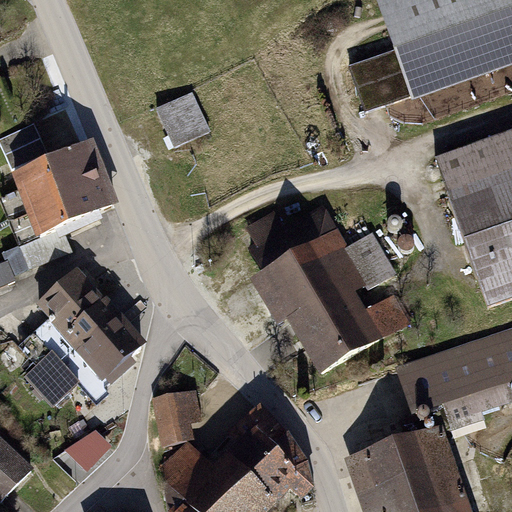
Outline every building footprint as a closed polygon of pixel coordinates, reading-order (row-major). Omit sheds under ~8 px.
[(511,0),(377,0),(413,103),(511,69),(511,0)] [(196,95),(159,111),(176,150),(213,134),(196,95)] [(511,134),(438,161),(491,304),(511,296),(511,134)] [(94,142),(12,176),(19,194),(38,240),(65,229),(120,207),(94,142)] [(76,255),(65,229),(38,240),(19,194),(5,200),(24,248),(6,255),(9,264),(0,268),(0,294),(22,286),(18,278),(76,255)] [(266,276),(254,284),(280,328),(291,322),(323,378),(409,331),(391,299),(369,312),(360,298),(397,278),(374,236),(351,251),(327,206),(287,227),(278,213),(251,228),(266,276)] [(139,356),(75,281),(42,310),(106,384),(139,356)] [(55,356),(29,380),(57,410),(82,386),(55,356)] [(199,395),(156,402),(163,450),(196,445),(193,427),(204,425),(199,395)] [(306,452),(263,406),(208,458),(194,447),(168,467),(167,487),(187,506),(180,511),(272,511),(293,493),(305,502),(316,493),(306,452)] [(472,511),(445,428),(346,460),(362,511),(472,511)] [(113,452),(96,435),(77,454),(94,471),(113,452)] [(37,473),(0,436),(0,505),(2,508),(37,473)]
